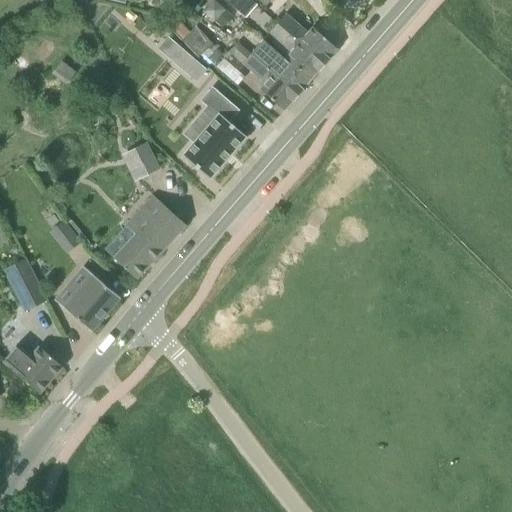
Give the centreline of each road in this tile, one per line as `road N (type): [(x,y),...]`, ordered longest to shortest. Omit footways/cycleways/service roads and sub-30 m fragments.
road 1 (tertiary): [(135,317),(413,0)]
road 2 (unclassified): [(300,511),(166,342),(135,317)]
road 3 (tertiary): [(0,491),(135,317)]
